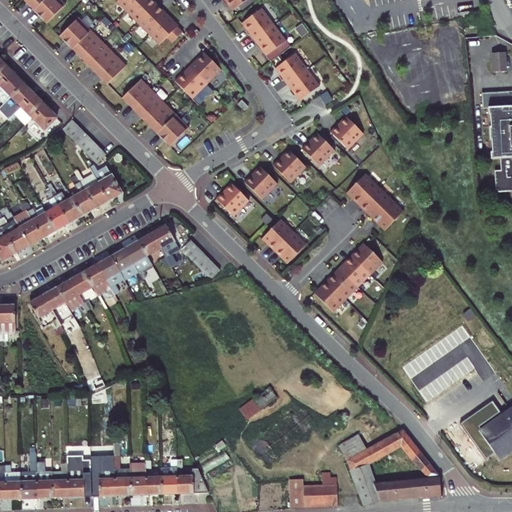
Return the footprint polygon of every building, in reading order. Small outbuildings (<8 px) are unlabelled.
[(29,0),(39,10),(49,0),(29,0)] [(49,0),(39,10),(53,23),(71,4),(65,0),(49,0)] [(122,0),(132,9),(141,0),(122,0)] [(158,0),(141,0),(132,9),(144,22),(162,4),(158,0)] [(250,0),(219,0),(226,8),(228,7),(233,15),(252,1),(250,0)] [(144,22),(156,34),(174,16),(162,4),(144,22)] [(260,11),(241,24),(246,31),(245,32),(253,43),(273,28),(260,11)] [(184,25),(174,16),(156,34),(165,43),(172,36),(178,41),(188,30),(183,25),(184,25)] [(84,17),(65,35),(78,48),(96,30),(84,17)] [(273,28),(253,43),(260,53),(262,52),(267,60),(286,46),(273,28)] [(96,30),(78,48),(89,59),(107,41),(96,30)] [(107,41),(89,59),(101,71),(119,53),(107,41)] [(119,53),(101,71),(114,83),(131,65),(119,53)] [(204,56),(195,65),(213,82),(227,68),(212,53),(206,59),(204,56)] [(503,53),(490,54),(491,73),(504,72),(503,53)] [(293,55),(275,69),(280,76),(278,77),(286,88),(306,73),(293,55)] [(0,89),(18,72),(7,62),(0,68),(0,89)] [(213,82),(195,65),(187,74),(189,76),(183,81),(199,97),(213,82)] [(28,83),(18,72),(0,89),(0,96),(8,104),(28,83)] [(306,73),(286,88),(294,98),(296,97),(301,104),(320,91),(306,73)] [(127,96),(140,109),(158,91),(145,78),(127,96)] [(13,120),(39,94),(28,83),(8,104),(16,112),(10,117),(13,120)] [(140,109),(152,120),(169,102),(158,91),(140,109)] [(511,91),(479,93),(480,109),(486,108),(486,115),(488,115),(489,128),(487,128),(488,141),(490,141),(491,153),(489,153),(489,160),(499,160),(500,172),(494,172),(494,180),(496,180),(496,193),(505,193),(505,191),(511,190),(511,105),(511,106),(511,91)] [(49,105),(39,94),(13,120),(15,122),(20,117),(28,125),(36,118),(49,105)] [(152,120),(163,132),(181,114),(169,102),(152,120)] [(237,106),(244,113),(248,109),(241,102),(237,106)] [(61,117),(49,105),(36,118),(48,130),(61,117)] [(163,132),(176,144),(194,126),(181,114),(163,132)] [(68,126),(73,131),(80,124),(75,119),(68,126)] [(352,121),(349,119),(339,128),(342,131),(352,121)] [(367,136),(352,121),(342,131),(339,128),(334,134),(352,152),(367,136)] [(73,131),(78,137),(85,130),(80,124),(73,131)] [(78,137),(83,141),(90,134),(85,130),(78,137)] [(83,141),(88,146),(95,139),(90,134),(83,141)] [(323,138),(320,135),(311,145),(313,148),(323,138)] [(338,153),(323,138),(313,148),(311,145),(305,151),(323,168),(338,153)] [(88,146),(92,151),(99,143),(95,139),(88,146)] [(99,143),(92,151),(97,156),(105,148),(99,143)] [(102,160),(109,153),(105,148),(97,156),(102,160)] [(294,154),(292,152),(282,162),(284,164),(294,154)] [(310,169),(294,154),(284,164),(282,162),(276,168),(294,185),(310,169)] [(99,173),(114,200),(126,193),(111,166),(102,171),(98,164),(95,166),(99,173)] [(266,171),(263,169),(253,178),(256,181),(266,171)] [(86,171),(83,173),(102,207),(114,200),(99,173),(89,178),(86,171)] [(281,186),(266,171),(256,181),(253,178),(248,184),(266,202),(281,186)] [(102,207),(83,173),(77,176),(87,193),(79,197),(88,214),(102,207)] [(351,194),(364,207),(382,189),(369,176),(351,194)] [(237,188),(235,185),(225,195),(227,198),(237,188)] [(60,195),(65,205),(75,222),(88,214),(79,197),(74,200),(68,190),(63,193),(59,186),(56,188),(60,195)] [(253,203),(237,188),(227,198),(225,195),(219,201),(237,219),(253,203)] [(364,207),(376,219),(394,201),(382,189),(364,207)] [(33,201),(30,203),(50,237),(62,229),(53,212),(49,205),(42,209),(40,207),(38,208),(33,201)] [(376,219),(389,231),(407,213),(394,201),(376,219)] [(50,237),(30,203),(27,205),(31,211),(20,217),(36,244),(50,237)] [(65,205),(53,212),(62,229),(75,222),(65,205)] [(4,218),(23,252),(36,244),(20,217),(13,221),(9,215),(4,218)] [(7,238),(0,241),(0,243),(9,259),(23,252),(4,218),(1,220),(5,227),(2,229),(7,238)] [(284,221),(266,239),(279,252),(297,234),(284,221)] [(168,225),(156,232),(165,247),(170,256),(173,262),(178,260),(173,251),(181,246),(168,225)] [(143,240),(151,255),(165,247),(156,232),(143,240)] [(297,234),(279,252),(292,265),(310,247),(297,234)] [(143,240),(129,247),(143,271),(156,264),(151,255),(143,240)] [(189,254),(198,245),(193,241),(184,249),(189,254)] [(203,250),(198,245),(189,254),(194,259),(203,250)] [(386,263),(368,245),(355,258),(374,275),(386,263)] [(129,247),(116,255),(129,278),(130,279),(139,274),(143,280),(147,278),(143,271),(129,247)] [(223,267),(230,259),(216,247),(209,254),(223,267)] [(208,255),(203,250),(194,259),(199,264),(208,255)] [(129,278),(116,255),(102,263),(120,293),(124,291),(119,283),(129,278)] [(204,269),(213,260),(208,255),(199,264),(204,269)] [(374,275),(355,258),(343,270),(362,287),(374,275)] [(208,274),(217,265),(213,260),(204,269),(208,274)] [(120,293),(102,263),(89,271),(102,295),(112,289),(115,296),(120,293)] [(208,274),(213,279),(222,270),(217,265),(208,274)] [(362,287),(343,270),(331,282),(350,300),(362,287)] [(102,295),(89,271),(76,278),(93,308),(96,306),(93,300),(102,295)] [(93,308),(76,278),(62,286),(75,310),(85,305),(89,311),(93,308)] [(350,300),(331,282),(319,295),(337,312),(350,300)] [(75,310),(62,286),(48,294),(57,309),(61,318),(65,324),(72,338),(77,335),(65,316),(75,310)] [(42,318),(57,309),(48,294),(33,303),(42,318)] [(18,305),(3,306),(4,340),(8,340),(8,333),(19,332),(18,321),(19,321),(18,305)] [(252,423),(282,400),(274,390),(245,414),(252,423)] [(511,409),(477,435),(497,463),(511,452),(511,409)] [(296,418),(259,449),(273,466),(310,435),(296,418)] [(345,447),(370,507),(386,501),(379,484),(372,467),(404,450),(427,480),(387,484),(394,501),(446,496),(444,477),(407,431),(372,451),(362,437),(345,447)] [(25,471),(26,499),(42,498),(40,452),(35,452),(36,471),(25,471)] [(40,452),(42,498),(58,498),(57,470),(47,470),(46,452),(40,452)] [(167,475),(167,493),(183,493),(182,474),(182,465),(181,457),(176,457),(176,465),(166,465),(167,475)] [(119,460),(121,495),(137,494),(135,462),(135,459),(119,460)] [(97,496),(121,495),(119,460),(114,460),(115,468),(104,468),(104,465),(96,465),(96,478),(97,496)] [(72,462),(73,497),(97,496),(96,478),(90,478),(90,469),(77,469),(77,461),(72,462)] [(58,498),(73,497),(72,462),(67,462),(67,469),(57,470),(58,498)] [(135,462),(137,494),(152,494),(151,476),(151,466),(151,462),(135,462)] [(0,473),(0,500),(11,500),(9,464),(4,464),(5,473),(0,473)] [(11,500),(26,499),(25,471),(15,471),(14,464),(9,464),(11,500)] [(198,474),(182,474),(183,493),(213,491),(203,468),(198,468),(198,474)] [(152,494),(167,493),(167,475),(151,476),(152,494)] [(314,481),(297,482),(298,509),(343,507),(342,479),(328,480),(328,486),(314,487),(314,481)] [(394,501),(387,484),(379,484),(386,501),(394,501)]
